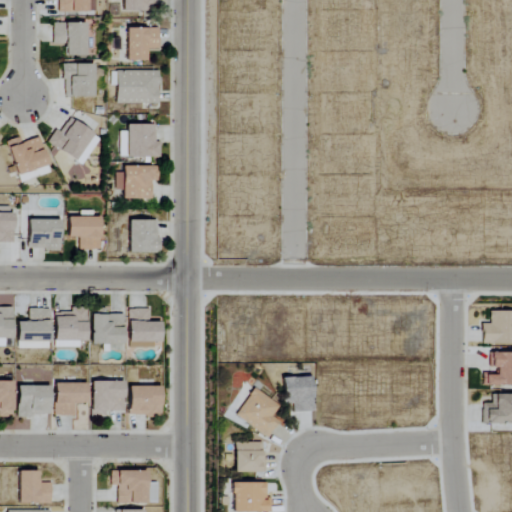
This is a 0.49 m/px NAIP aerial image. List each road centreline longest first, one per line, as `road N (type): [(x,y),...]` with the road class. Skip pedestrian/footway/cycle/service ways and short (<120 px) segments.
road 1 (tertiary): [(185,511),(185,0)]
road 2 (residential): [(511,279),(185,279)]
road 3 (residential): [(296,0),(294,279)]
road 4 (residential): [(450,279),(458,511)]
road 5 (residential): [(451,442),(318,447),(302,460),(306,511)]
road 6 (residential): [(0,447),(186,446)]
road 7 (residential): [(0,278),(185,279)]
